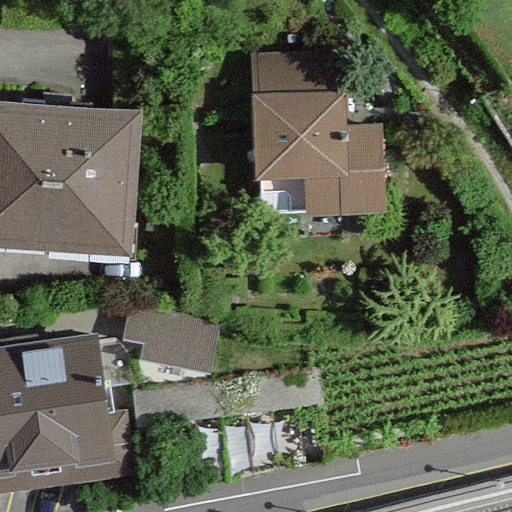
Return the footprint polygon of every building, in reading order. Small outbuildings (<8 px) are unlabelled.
[(363,54),(269,60),(281,226),(411,217),(405,131),(369,133),(363,54)] [(173,114),(2,104),(0,134),(0,254),(164,264),(173,114)] [(147,314),(142,344),(164,348),(161,364),(228,376),(237,330),(147,314)] [(127,340),(0,357),(0,499),(161,478),(151,405),(137,407),(127,340)] [(267,425),(326,415),(321,385),(262,395),(267,425)]
